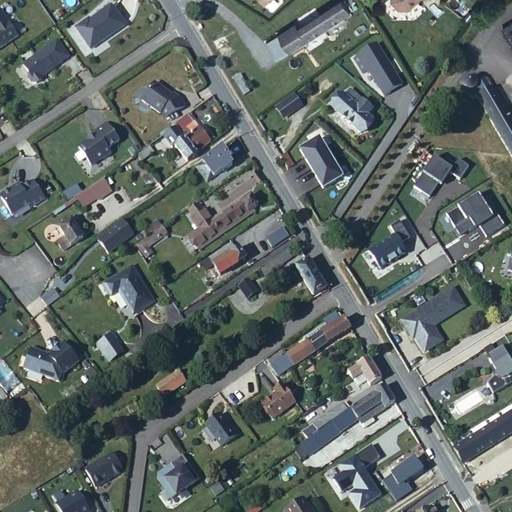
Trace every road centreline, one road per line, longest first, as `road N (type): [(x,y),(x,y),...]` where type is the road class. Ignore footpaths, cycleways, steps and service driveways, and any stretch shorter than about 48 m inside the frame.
road 1 (residential): [(131,511),(141,436),(345,297)]
road 2 (residential): [(181,24),(345,297)]
road 3 (residential): [(345,297),(471,511)]
road 4 (residential): [(181,24),(0,145)]
